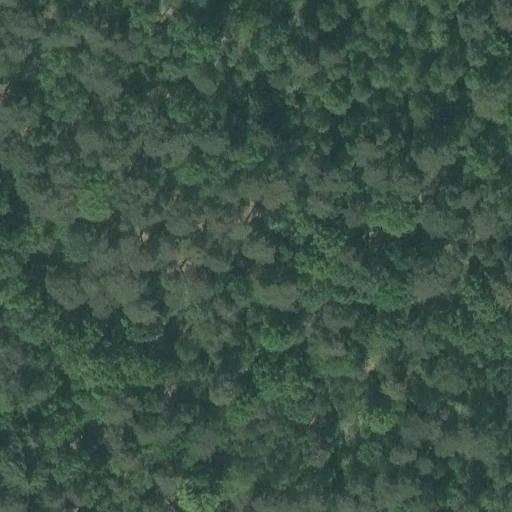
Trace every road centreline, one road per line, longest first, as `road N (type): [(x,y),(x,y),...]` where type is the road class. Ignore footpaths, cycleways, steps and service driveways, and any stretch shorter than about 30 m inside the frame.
road 1 (track): [(40,319),(511,303)]
road 2 (track): [(0,207),(109,511)]
